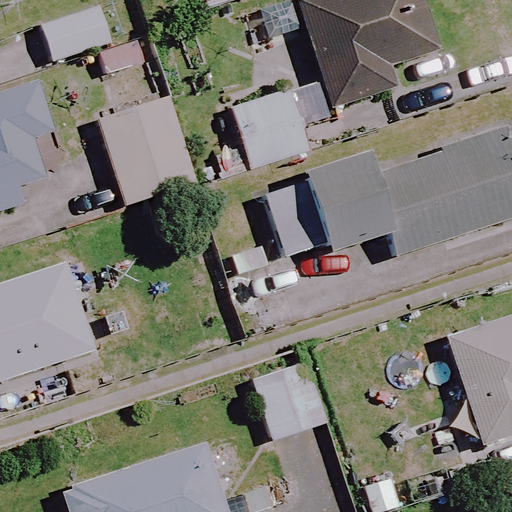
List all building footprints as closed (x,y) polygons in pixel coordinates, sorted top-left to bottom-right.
[(196,0),(201,14),(241,0),(196,0)] [(431,57),(413,0),(305,0),(289,5),(324,115),(389,94),(382,73),(431,57)] [(102,49),(91,13),(36,30),(48,66),(102,49)] [(133,45),(92,60),(101,86),(142,72),(133,45)] [(44,130),(30,88),(0,97),(0,216),(13,213),(6,188),(35,179),(22,137),(44,130)] [(303,155),(284,96),(224,116),(244,174),(303,155)] [(378,241),(387,265),(511,220),(511,188),(490,127),(370,169),(355,174),(351,162),(292,183),(256,196),(279,263),(316,250),(320,261),(378,241)] [(0,384),(88,356),(60,270),(0,289),(0,384)] [(511,320),(439,344),(473,451),(511,437),(511,320)] [(321,429),(301,366),(245,383),(265,446),(321,429)] [(218,511),(198,448),(54,495),(59,511),(218,511)]
